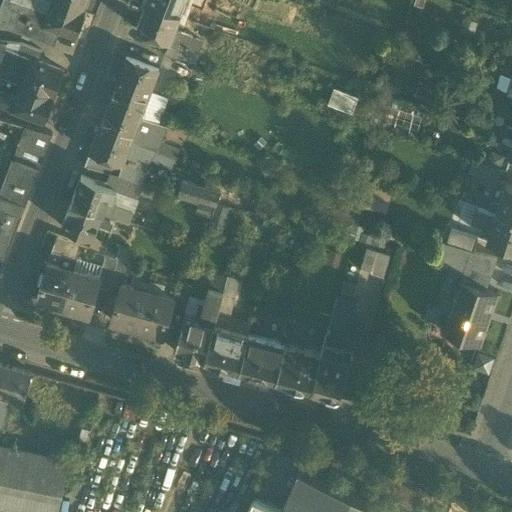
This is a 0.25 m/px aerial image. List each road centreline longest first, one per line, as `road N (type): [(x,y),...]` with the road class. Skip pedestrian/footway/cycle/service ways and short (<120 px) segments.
road 1 (residential): [(0,331),(483,469)]
road 2 (residential): [(0,314),(115,0)]
